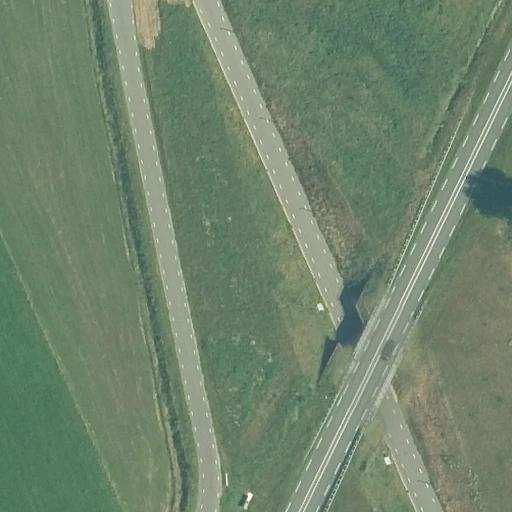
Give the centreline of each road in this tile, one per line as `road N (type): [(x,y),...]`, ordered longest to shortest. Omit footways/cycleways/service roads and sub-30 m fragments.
road 1 (tertiary): [(430,511),(206,0)]
road 2 (tertiary): [(121,0),(209,461),(206,511)]
road 3 (primary): [(302,511),(511,79)]
